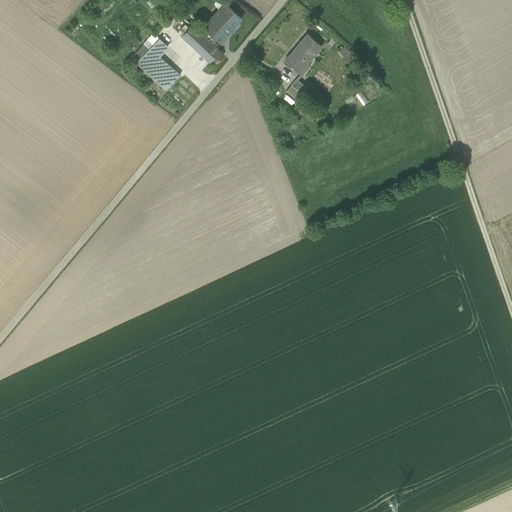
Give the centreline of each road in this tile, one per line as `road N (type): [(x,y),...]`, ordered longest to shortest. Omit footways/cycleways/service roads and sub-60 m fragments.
road 1 (residential): [(0,333),(278,0)]
road 2 (track): [(401,0),(511,313)]
